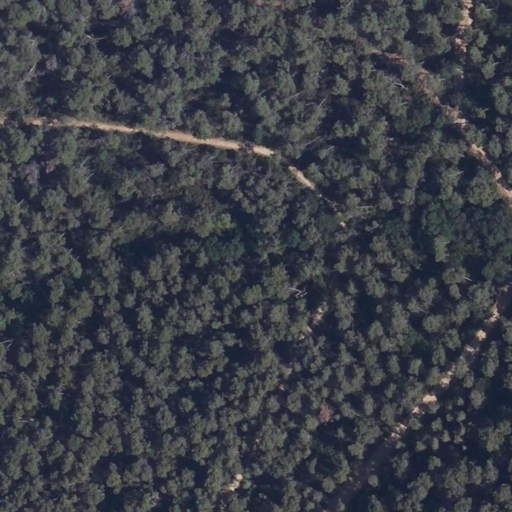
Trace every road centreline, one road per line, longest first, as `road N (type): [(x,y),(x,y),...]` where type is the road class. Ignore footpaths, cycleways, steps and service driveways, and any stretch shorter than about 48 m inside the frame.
road 1 (track): [(218,511),(324,302),(345,228),(326,196),(270,151),(46,120),(0,124)]
road 2 (track): [(511,286),(454,370),(332,511)]
road 3 (track): [(466,0),(467,131),(511,197)]
